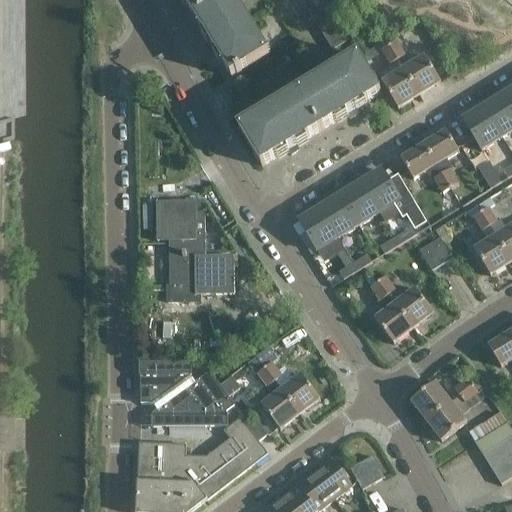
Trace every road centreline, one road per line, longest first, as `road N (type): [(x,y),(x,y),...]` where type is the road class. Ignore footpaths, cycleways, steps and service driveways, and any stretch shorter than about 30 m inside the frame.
road 1 (residential): [(111,511),(119,414),(111,90),(119,62),(159,40)]
road 2 (residential): [(511,65),(261,222)]
road 3 (residential): [(379,397),(261,222)]
road 4 (residential): [(261,222),(159,40)]
road 5 (residential): [(220,511),(379,397)]
road 6 (residential): [(379,397),(511,305)]
road 7 (residential): [(440,511),(379,397)]
